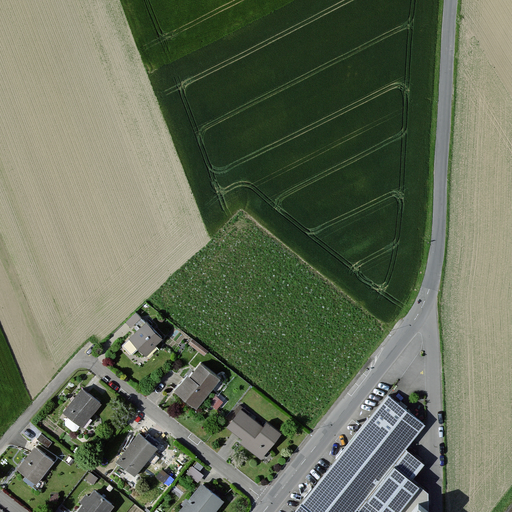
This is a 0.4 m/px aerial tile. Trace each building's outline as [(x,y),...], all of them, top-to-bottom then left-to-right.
[(166,339),(148,321),(124,345),(134,354),(140,349),(147,357),(166,339)] [(221,381),(202,366),(193,378),(190,375),(177,392),(198,409),(221,381)] [(103,405),(84,389),(65,413),(84,429),(103,405)] [(421,424),(389,397),(296,511),(354,511),(359,507),(365,511),(379,511),(382,510),(384,511),(405,511),(426,485),(411,473),(423,457),(406,443),(421,424)] [(265,428),(242,410),(229,428),(244,439),(240,444),(263,461),(284,434),(269,422),(265,428)] [(159,449),(140,434),(117,462),(136,477),(159,449)] [(55,462),(35,447),(18,469),(38,484),(55,462)] [(90,472),(85,478),(93,484),(98,478),(90,472)] [(218,511),(226,503),(203,484),(180,511),(218,511)] [(112,511),(116,507),(96,491),(90,498),(86,495),(81,502),(85,505),(79,511),(112,511)]
